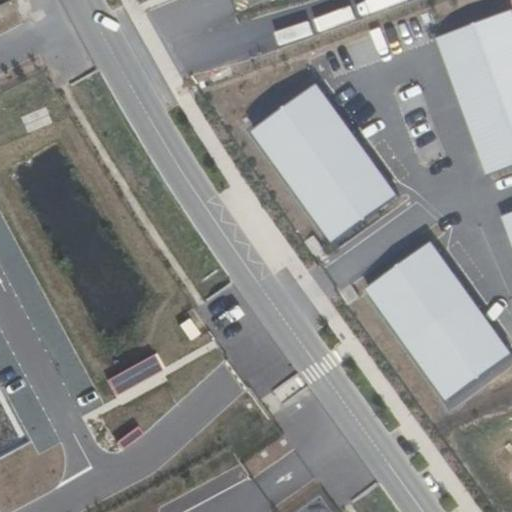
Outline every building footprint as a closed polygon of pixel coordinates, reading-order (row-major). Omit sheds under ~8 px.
[(511,14),(438,40),(492,175),(511,167),(511,14)] [(319,86),(257,131),(333,237),(396,193),(319,86)] [(511,209),(499,214),(511,246),(511,209)] [(435,248),(372,292),(449,398),(511,354),(435,248)] [(0,390),(0,456),(28,441),(0,390)]
